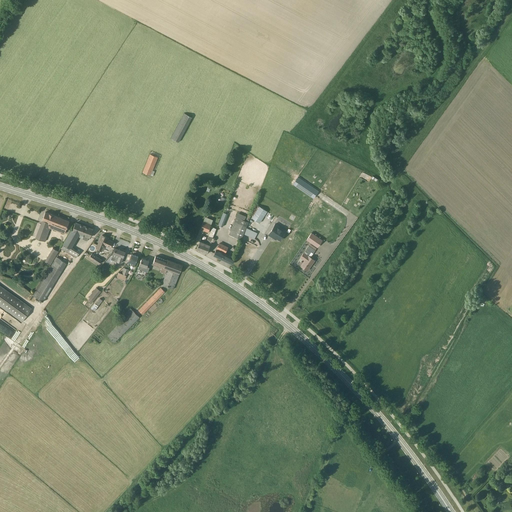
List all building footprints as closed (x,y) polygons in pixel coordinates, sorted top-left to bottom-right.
[(182,113),(171,139),(179,142),(189,116),(182,113)] [(150,176),(158,158),(150,155),(142,173),(150,176)] [(314,197),(315,195),(317,192),(297,178),(293,183),(314,197)] [(265,214),(257,209),(251,217),(260,223),(265,214)] [(69,221),(45,212),(35,238),(45,241),(50,228),(53,229),(64,234),(69,221)] [(217,225),(222,227),(226,213),(222,212),(217,225)] [(248,222),(235,217),(229,235),(241,239),(248,222)] [(71,247),(78,236),(79,234),(81,234),(84,226),(75,223),(73,231),(71,230),(64,243),(71,247)] [(268,235),(273,237),(274,236),(280,240),(285,233),(286,231),(289,233),(290,230),(288,228),(286,231),(275,224),(268,235)] [(81,234),(79,234),(78,236),(83,238),(82,239),(87,241),(89,237),(90,238),(93,229),(84,226),(81,234)] [(195,239),(198,241),(199,241),(204,231),(200,229),(195,239)] [(323,240),(312,233),(307,240),(318,247),(323,240)] [(113,242),(107,239),(108,238),(102,235),(96,248),(104,251),(105,247),(104,247),(105,245),(110,247),(113,242)] [(196,250),(202,252),(206,254),(213,238),(208,236),(207,240),(209,241),(208,244),(200,241),(196,250)] [(71,247),(64,243),(61,248),(76,258),(80,252),(71,247)] [(228,247),(222,244),(221,246),(218,245),(213,255),(231,264),(234,258),(224,254),(228,247)] [(315,250),(309,246),(300,257),(305,260),(301,266),(307,271),(314,260),(308,256),(311,252),(313,253),(315,250)] [(52,248),(44,261),(50,265),(58,251),(52,248)] [(113,260),(117,261),(117,262),(121,263),(125,252),(115,248),(113,253),(112,256),(114,257),(113,260)] [(91,253),(89,257),(99,264),(101,260),(91,253)] [(129,261),(132,263),(131,266),(134,267),(135,264),(138,257),(131,254),(129,261)] [(152,264),(162,268),(160,272),(165,274),(167,269),(168,269),(162,285),(174,289),(183,265),(167,259),(166,260),(155,256),(152,264)] [(56,257),(32,296),(42,302),(66,263),(56,257)] [(142,258),(139,265),(138,269),(148,272),(149,268),(147,266),(149,261),(142,258)] [(80,299),(91,288),(87,284),(76,296),(80,299)] [(0,285),(0,306),(22,322),(31,308),(0,285)] [(96,288),(89,297),(92,300),(93,301),(101,291),(96,288)] [(161,288),(138,310),(142,314),(164,291),(161,288)] [(118,325),(107,336),(114,343),(139,317),(130,308),(116,323),(118,325)] [(5,327),(2,331),(14,340),(17,335),(5,327)]
